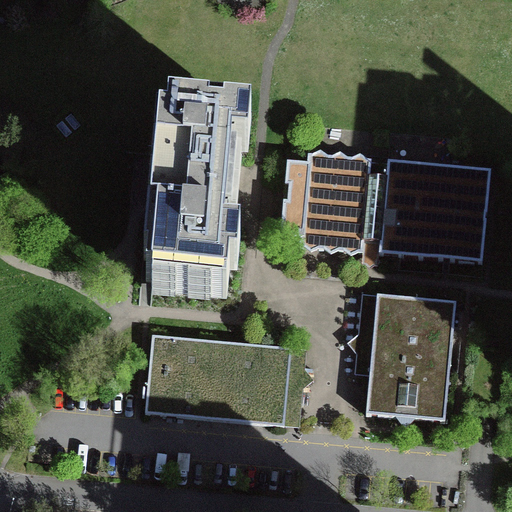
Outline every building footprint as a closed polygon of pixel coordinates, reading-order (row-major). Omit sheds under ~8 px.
[(153,188),(231,195),(235,153),(248,154),(251,121),(223,118),(223,125),(208,123),(209,117),(168,113),(167,127),(159,126),(153,188)] [(378,269),(379,256),(482,266),(491,173),(388,164),(386,179),(370,177),(371,162),(367,162),(360,157),(352,160),(347,160),(340,155),(332,159),(327,158),(320,153),(312,157),(308,156),(307,166),(287,164),(280,237),(300,239),(299,249),(304,250),(311,255),(319,251),(324,252),(331,256),(338,253),(343,253),(350,258),(358,255),(362,255),(361,267),(365,268),(369,271),(374,268),(378,269)] [(231,195),(153,188),(150,218),(147,218),(143,263),(148,264),(146,284),(153,285),(152,294),(226,300),(229,271),(237,272),(240,239),(227,238),(228,225),(231,195)] [(501,415),(511,291),(511,192),(489,190),(469,412),(501,415)] [(405,430),(415,421),(445,424),(456,305),(377,298),(362,297),(358,337),(347,346),(356,357),(354,377),(370,378),(366,417),(396,420),(405,430)] [(306,352),(291,351),(152,338),(145,415),(284,428),(299,430),(303,391),(314,382),(305,371),(306,352)]
